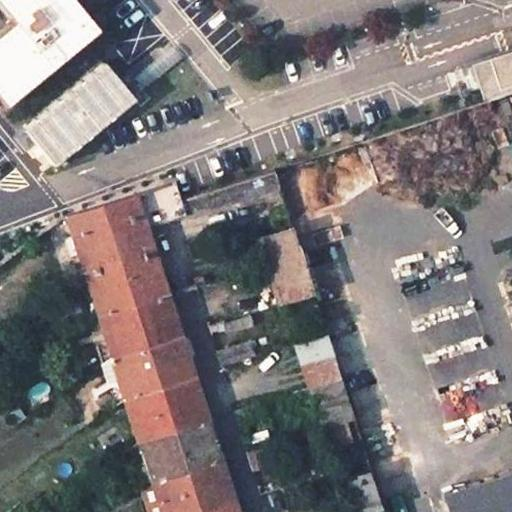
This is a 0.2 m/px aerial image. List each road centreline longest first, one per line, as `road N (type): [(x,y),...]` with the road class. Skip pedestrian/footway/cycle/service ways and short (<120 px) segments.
road 1 (residential): [(247,511),(177,302)]
road 2 (unknown): [(465,211),(485,247),(511,338)]
